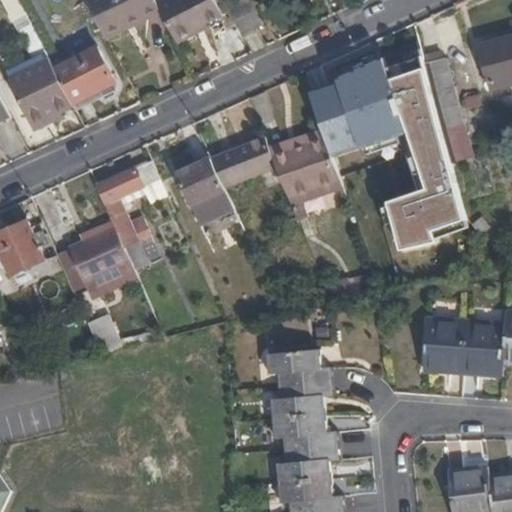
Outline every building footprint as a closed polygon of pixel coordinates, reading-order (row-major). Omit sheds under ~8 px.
[(87,0),(107,38),(162,11),(156,0),(87,0)] [(223,0),(156,0),(162,11),(175,39),(229,12),(224,1),(223,0)] [(251,0),(225,0),(224,1),(229,12),(241,37),(264,26),(251,0)] [(511,86),(511,38),(482,46),(493,91),(511,86)] [(98,47),(55,69),(72,105),(116,84),(98,47)] [(32,125),(72,105),(55,69),(48,57),(8,77),(32,125)] [(448,62),(427,68),(428,75),(442,126),(445,140),(465,134),(448,62)] [(427,68),(372,85),(374,92),(428,75),(427,68)] [(389,142),(442,126),(428,75),(374,92),(389,142)] [(0,91),(0,122),(13,116),(0,91)] [(363,95),(317,109),(324,130),(327,137),(331,150),(347,145),(375,137),(363,95)] [(324,130),(271,148),(273,155),(327,137),(324,130)] [(327,137),(273,155),(279,169),(293,204),(344,187),(331,150),(327,137)] [(380,152),(375,137),(347,145),(352,161),(380,152)] [(267,138),(213,160),(226,190),(279,169),(273,155),(271,148),(267,138)] [(193,205),(226,190),(213,160),(180,176),(193,205)] [(365,231),(371,259),(478,235),(462,161),(423,170),(428,189),(398,196),(395,180),(369,186),(379,228),(365,231)] [(126,205),(163,188),(152,162),(98,186),(118,229),(134,266),(136,269),(151,263),(141,241),(152,235),(144,217),(134,222),(126,205)] [(236,212),(226,190),(193,205),(202,227),(236,212)] [(45,259),(29,223),(0,236),(0,248),(12,274),(45,259)] [(88,286),(134,266),(118,229),(72,250),(88,286)] [(141,241),(151,263),(151,264),(163,259),(152,235),(141,241)] [(463,322),(429,320),(425,373),(465,376),(503,378),(504,365),(511,365),(511,313),(508,313),(507,326),(469,323),(463,322)] [(110,318),(90,327),(103,355),(124,349),(110,318)] [(275,420),(277,439),(287,439),(288,452),(289,463),(279,464),(280,483),(282,505),(293,503),(293,511),(342,511),(341,497),(333,498),(332,478),(330,461),(339,460),(338,447),(337,432),(327,432),(326,415),(325,396),(333,395),(332,383),(331,368),(323,369),(321,360),(321,351),(268,356),(271,376),(281,376),(282,387),(283,399),(273,401),(275,420)] [(488,466),(448,472),(453,511),(511,511),(511,474),(489,477),(488,466)] [(0,511),(5,511),(5,509),(14,491),(2,473),(0,472),(0,511)]
